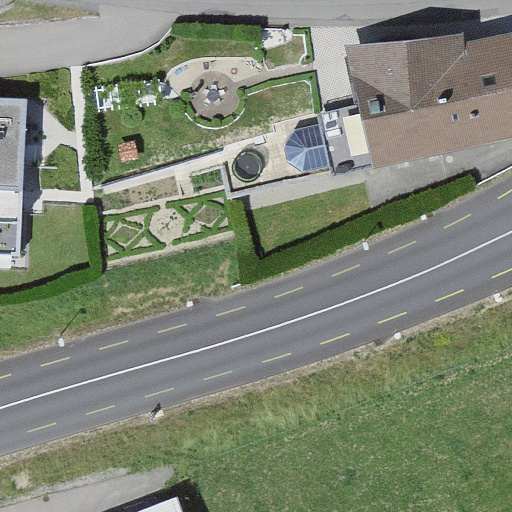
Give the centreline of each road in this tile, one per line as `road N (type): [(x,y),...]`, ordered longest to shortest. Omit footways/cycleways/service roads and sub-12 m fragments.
road 1 (secondary): [(511,231),(350,301),(0,408)]
road 2 (unclassified): [(423,0),(267,0)]
